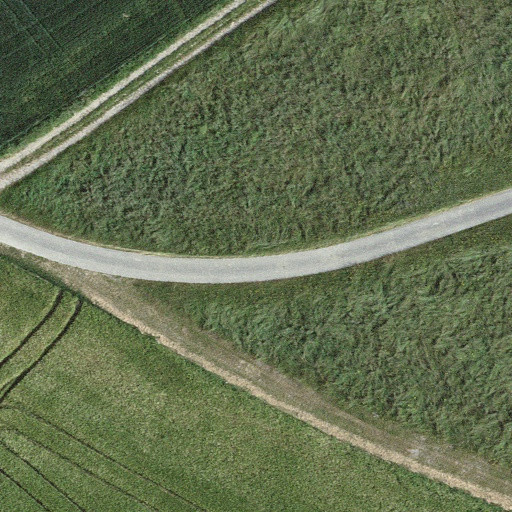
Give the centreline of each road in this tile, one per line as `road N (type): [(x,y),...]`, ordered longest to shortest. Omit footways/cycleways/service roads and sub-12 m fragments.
road 1 (track): [(511,201),(401,237),(237,274),(72,260),(0,227)]
road 2 (track): [(511,491),(436,465),(72,260)]
road 3 (track): [(222,0),(0,157)]
